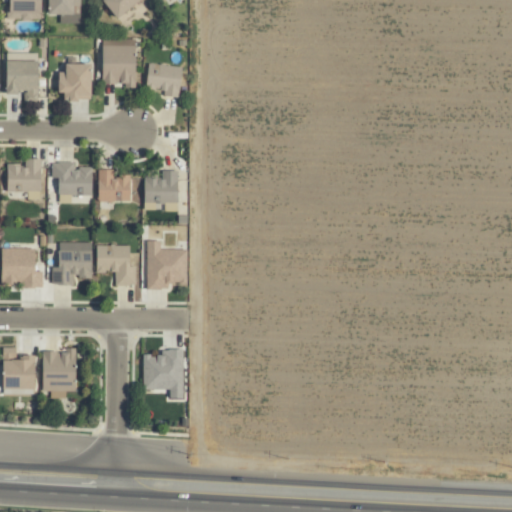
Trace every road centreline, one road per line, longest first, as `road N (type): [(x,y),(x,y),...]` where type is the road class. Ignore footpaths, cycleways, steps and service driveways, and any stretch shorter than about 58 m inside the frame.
road 1 (primary): [(0,478),(511,504)]
road 2 (residential): [(177,319),(0,317)]
road 3 (residential): [(116,484),(116,319)]
road 4 (residential): [(0,130),(129,130)]
